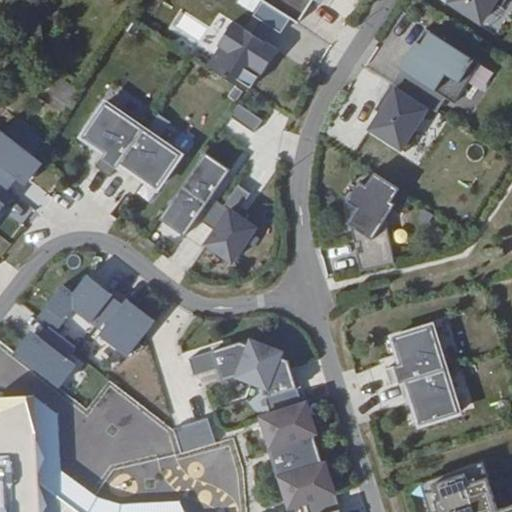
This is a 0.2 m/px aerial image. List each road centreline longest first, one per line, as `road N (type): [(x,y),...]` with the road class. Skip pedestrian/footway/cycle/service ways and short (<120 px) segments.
road 1 (residential): [(313,302),(212,308),(104,242),(77,240),(36,262),(0,309)]
road 2 (residential): [(313,302),(300,173),(313,118),(388,0)]
road 3 (residential): [(375,511),(313,302)]
